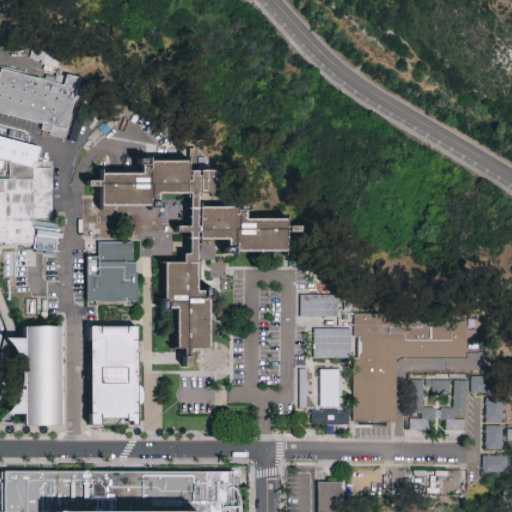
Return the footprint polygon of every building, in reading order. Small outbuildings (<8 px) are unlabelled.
[(0,114),(40,125),(39,130),(48,132),(48,135),(64,139),(66,131),(65,130),(78,79),(65,76),(62,85),(0,68),(0,114)] [(0,160),(33,169),(38,149),(0,139),(0,160)] [(181,367),(189,367),(190,358),(192,358),(192,351),(188,351),(188,349),(209,349),(209,299),(212,299),(212,287),(203,287),(203,291),(195,291),(195,233),(197,233),(197,241),(224,241),(224,247),(222,247),(222,254),(234,254),(234,251),(282,251),(282,232),(296,232),(296,226),(284,227),(284,219),(243,219),(243,211),(246,211),(246,204),(235,204),(235,208),(197,207),(197,226),(195,226),(194,194),(209,193),(209,171),(185,171),(185,161),(148,161),(148,158),(135,159),(134,165),(140,165),(140,174),(98,173),(98,181),(85,180),(85,186),(98,186),(99,206),(148,206),(148,208),(157,209),(160,209),(160,202),(157,202),(157,194),(188,193),(187,225),(174,225),(174,232),(187,233),(187,253),(182,254),(183,262),(163,262),(164,301),(160,301),(161,312),(167,312),(167,308),(175,308),(175,348),(183,348),(183,356),(181,356),(181,367)] [(53,219),(53,169),(34,169),(34,219),(53,219)] [(0,244),(32,244),(31,180),(0,180),(0,244)] [(55,253),(58,230),(36,228),(34,250),(55,253)] [(85,256),(85,303),(135,302),(134,256),(131,256),(131,243),(97,243),(97,256),(85,256)] [(298,316),(334,317),(335,296),(298,295),(298,316)] [(383,322),(383,315),(353,314),(350,422),(394,423),(396,358),(463,360),(464,324),(383,322)] [(91,325),(89,422),(134,423),(135,326),(91,325)] [(21,326),(60,326),(58,425),(23,426),(23,416),(3,416),(10,406),(17,392),(19,379),(19,365),(16,353),(5,337),(20,337),(21,326)] [(349,330),(311,329),(311,357),(348,358),(349,330)] [(336,369),(318,369),(318,406),(336,406),(336,369)] [(470,374),(470,391),(491,391),(491,374),(470,374)] [(450,378),(431,378),(431,392),(450,392),(450,378)] [(502,420),(502,396),(486,396),(485,419),(502,420)] [(311,423),(349,423),(348,408),(311,409),(311,423)] [(444,431),(445,431),(463,432),(463,421),(452,420),(444,420),(444,431)] [(502,447),(501,424),(485,424),(486,448),(502,447)] [(482,470),(506,471),(507,454),(482,454),(482,470)] [(390,472),(350,471),(349,493),(389,494),(390,472)] [(0,511),(0,472),(233,474),(232,511),(0,511)] [(318,511),(342,511),(343,480),(318,480),(318,511)]
